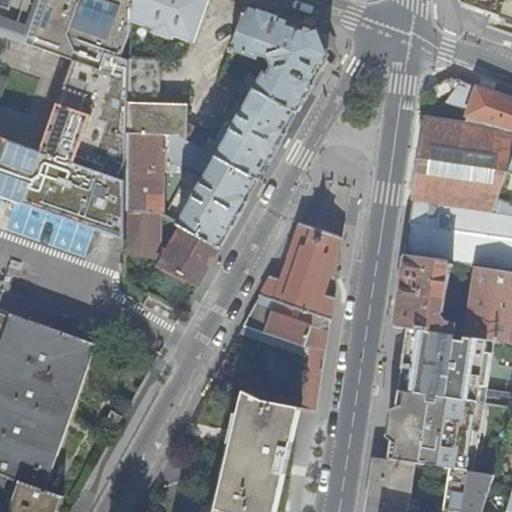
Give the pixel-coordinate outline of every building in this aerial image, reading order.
[(0,0),(0,34),(32,46),(49,0),(0,0)] [(49,0),(32,46),(73,60),(100,70),(106,53),(122,58),(131,31),(131,20),(131,0),(49,0)] [(131,0),(131,20),(152,28),(150,33),(169,40),(171,35),(192,42),(208,0),(131,0)] [(511,0),(473,0),(473,6),(487,27),(511,35),(511,0)] [(263,70),(254,87),(296,112),(310,88),(314,80),(328,55),(320,31),(289,20),(248,6),(231,54),(235,56),(237,52),(257,60),(259,56),(270,60),(272,65),(267,72),(263,70)] [(121,60),(122,58),(106,53),(100,70),(73,60),(40,154),(0,139),(0,197),(126,243),(127,211),(128,134),(130,64),(121,60)] [(130,61),(130,64),(128,134),(179,135),(201,147),(207,136),(208,135),(180,118),(187,106),(157,106),(158,61),(130,60),(130,61)] [(225,71),(239,79),(242,80),(246,73),(227,63),(225,71)] [(235,87),(239,79),(225,71),(223,70),(219,83),(232,91),(235,87)] [(430,98),(436,100),(453,88),(456,79),(453,78),(431,91),(430,98)] [(254,87),(242,80),(239,79),(235,87),(249,95),(234,122),(230,120),(225,128),(223,127),(214,141),(207,136),(201,147),(258,179),(278,145),(296,112),(254,87)] [(428,118),(415,201),(494,214),(511,163),(511,99),(502,96),(461,81),(447,106),(469,114),(468,118),(506,130),(506,131),(428,118)] [(258,179),(201,147),(179,135),(128,134),(127,211),(160,212),(161,212),(161,169),(166,169),(169,171),(175,159),(177,157),(206,173),(204,175),(202,178),(187,169),(181,179),(197,188),(178,222),(185,226),(220,247),(239,214),(258,179)] [(511,163),(494,214),(511,216),(511,163)] [(511,216),(494,214),(415,201),(412,227),(407,256),(453,263),(478,268),(511,273),(511,216)] [(160,212),(127,211),(126,243),(126,247),(158,257),(160,212)] [(302,409),(317,411),(334,297),(323,294),(336,256),(343,237),(302,222),(284,280),(272,276),(240,333),(245,335),(249,330),(303,349),(304,346),(311,348),(302,409)] [(199,285),(220,247),(185,226),(164,263),(199,285)] [(453,263),(407,256),(403,286),(397,325),(411,327),(457,335),(459,322),(449,320),(443,313),(447,310),(453,263)] [(511,273),(478,268),(467,336),(487,339),(511,343),(511,273)] [(125,293),(177,324),(184,312),(125,279),(125,293)] [(60,511),(64,502),(47,496),(101,346),(0,310),(0,349),(1,350),(0,352),(0,479),(24,488),(15,511),(60,511)] [(486,404),(488,404),(490,390),(480,388),(487,339),(467,336),(457,335),(411,327),(408,343),(403,380),(401,390),(486,404)] [(486,404),(401,390),(397,421),(391,460),(417,464),(453,470),(475,474),(486,404)] [(276,511),(277,509),(291,450),(302,409),(264,403),(245,392),(236,432),(226,472),(216,511),(276,511)] [(107,422),(118,429),(124,417),(113,411),(107,422)] [(368,511),(414,511),(409,511),(417,464),(391,460),(376,458),(372,487),(368,511)] [(485,511),(496,477),(475,474),(453,470),(445,511),(485,511)]
